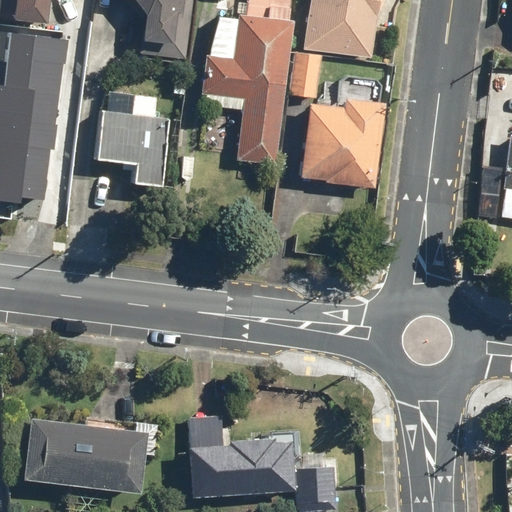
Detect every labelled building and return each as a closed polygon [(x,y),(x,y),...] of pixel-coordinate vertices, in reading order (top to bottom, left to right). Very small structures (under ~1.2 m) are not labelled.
[(15,0),(13,19),(47,23),(49,0),(15,0)] [(109,0),(110,2),(123,3),(122,27),(135,28),(134,57),(186,59),(188,0),(109,0)] [(284,0),(246,0),(245,18),(231,17),(230,23),(212,22),(210,48),(203,48),(199,109),(235,111),(232,162),(273,165),(284,0)] [(309,0),(304,48),(375,55),(380,0),(309,0)] [(9,56),(2,56),(0,76),(0,151),(27,154),(31,116),(49,117),(56,42),(11,38),(9,56)] [(320,56),(295,53),(291,95),(316,97),(320,56)] [(341,109),(308,106),(301,184),(373,191),(382,99),(343,96),(341,109)] [(95,113),(90,160),(126,164),(124,190),(157,193),(165,121),(95,113)] [(511,139),(504,139),(501,193),(511,194),(511,139)] [(180,473),(181,501),(291,495),(292,511),(332,511),(330,469),(299,471),(298,457),(287,458),(286,442),(229,445),(229,440),(219,441),(218,416),(185,417),(187,450),(174,451),(175,474),(180,473)] [(139,437),(19,424),(12,486),(132,499),(139,437)]
